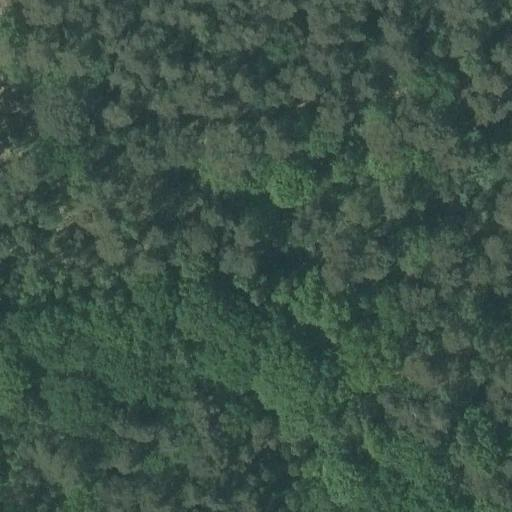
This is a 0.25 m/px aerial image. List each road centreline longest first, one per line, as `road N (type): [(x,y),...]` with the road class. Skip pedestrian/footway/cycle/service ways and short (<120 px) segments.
road 1 (track): [(511,281),(338,264),(115,271),(55,287),(0,288)]
road 2 (track): [(0,104),(511,105)]
